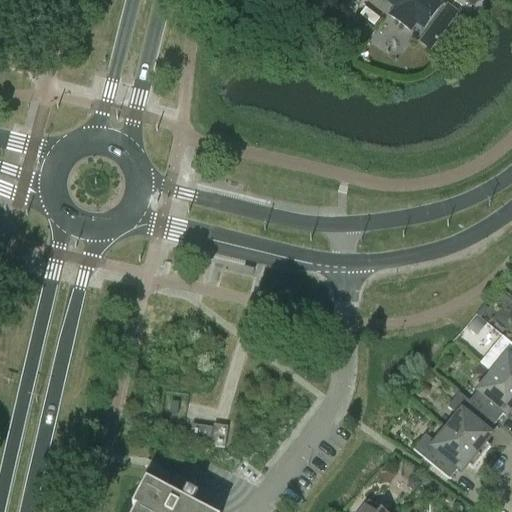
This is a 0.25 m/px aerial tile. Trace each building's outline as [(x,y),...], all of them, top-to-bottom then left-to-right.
[(409,31),(370,0),(354,0),(348,7),(397,46),(409,31)] [(436,8),(425,0),(382,0),(421,29),(436,8)] [(444,31),(457,14),(447,7),(434,24),(444,31)] [(375,32),(356,17),(349,26),(368,41),(375,32)] [(476,316),(480,319),(487,310),(483,307),(476,316)] [(485,324),(477,318),(468,328),(476,335),(485,324)] [(511,350),(492,375),(511,391),(511,350)] [(511,391),(492,375),(469,403),(495,425),(503,415),(507,418),(511,411),(511,391)] [(488,434),(495,425),(469,403),(459,395),(447,409),(457,417),(446,431),(481,459),(490,448),(485,444),(492,437),(488,434)] [(171,402),(169,415),(178,416),(180,403),(171,402)] [(190,440),(211,444),(210,447),(217,448),(224,449),(227,428),(214,426),(213,430),(192,426),(190,440)] [(472,470),(481,459),(446,431),(435,444),(425,436),(413,451),(449,481),(458,471),(461,474),(467,466),(472,470)] [(409,489),(413,492),(419,483),(411,478),(408,482),(409,489)] [(199,511),(148,485),(149,483),(147,482),(137,511),(199,511)]
